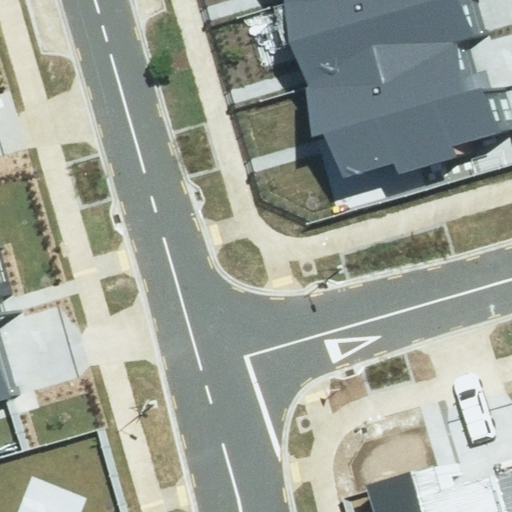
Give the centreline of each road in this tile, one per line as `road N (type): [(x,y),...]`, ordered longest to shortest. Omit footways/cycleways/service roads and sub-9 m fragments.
road 1 (residential): [(106,0),(215,345)]
road 2 (residential): [(215,345),(511,266)]
road 3 (residential): [(215,345),(244,462),(247,511)]
